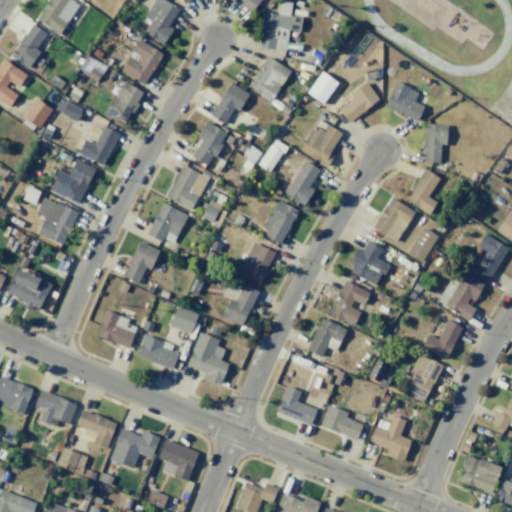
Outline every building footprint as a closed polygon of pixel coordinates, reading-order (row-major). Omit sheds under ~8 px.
[(47,0),(71,0),(77,4),(57,34),(35,19),(47,0)] [(152,0),(165,0),(178,9),(166,25),(172,29),(161,44),(142,31),(150,21),(142,16),(152,0)] [(259,0),(249,12),(234,0),(259,0)] [(277,0),(284,0),(290,1),(289,14),(300,16),(298,31),(287,29),(284,51),(257,47),(261,12),(276,14),(277,0)] [(45,34),(34,48),(38,51),(26,68),(9,56),(32,24),(45,34)] [(138,39),(162,54),(143,84),(119,70),(138,39)] [(94,81),(104,66),(86,54),(76,69),(94,81)] [(265,56),(289,70),(270,100),(247,85),(265,56)] [(25,75),(17,87),(8,80),(3,87),(15,95),(7,106),(0,101),(0,62),(2,59),(25,75)] [(320,103),(334,83),(327,78),(327,77),(320,72),(305,93),(320,103)] [(123,81),(141,92),(135,103),(137,104),(132,112),(129,111),(120,125),(101,114),(112,95),(113,97),(123,81)] [(236,110),(247,93),(228,82),(208,115),(223,124),(232,108),(236,110)] [(364,82),(378,99),(347,121),(337,109),(352,98),(349,94),(364,82)] [(395,82),(417,92),(412,101),(422,106),(415,120),(384,105),(395,82)] [(33,97),(50,109),(37,127),(20,116),(33,97)] [(59,98),(79,109),(79,116),(73,120),(53,110),(59,98)] [(317,119),(340,133),(328,152),(332,155),(325,166),(298,149),(317,119)] [(205,120),(225,133),(218,143),(221,145),(213,157),(210,156),(204,166),(189,157),(200,140),(194,136),(205,120)] [(424,123),(445,125),(444,144),(440,144),(438,162),(422,161),(424,123)] [(102,126),(117,133),(101,164),(76,152),(83,139),(93,144),(102,126)] [(227,135),(233,138),(229,144),(224,141),(227,135)] [(274,138),(285,146),(268,171),(256,163),(274,138)] [(511,139),(511,159),(503,153),(511,139)] [(244,142),(259,153),(243,175),(236,170),(244,159),(240,157),(244,151),(239,148),(244,142)] [(499,157),(505,161),(497,174),(490,169),(499,157)] [(75,159),(94,168),(76,203),(61,195),(70,179),(66,176),(75,159)] [(303,161),(318,170),(308,186),(313,189),(303,205),(283,192),(303,161)] [(181,164),(207,178),(196,199),(200,201),(194,211),(164,195),(181,164)] [(422,167),(438,177),(425,198),(433,203),(426,214),(402,199),(422,167)] [(27,186),(38,191),(32,205),(21,200),(27,186)] [(42,196),(76,212),(60,244),(36,233),(42,220),(37,218),(39,215),(34,212),(42,196)] [(390,197),(412,211),(393,241),(370,227),(390,197)] [(208,199),(220,206),(211,222),(199,216),(201,212),(198,211),(203,202),(206,204),(208,199)] [(277,200),(296,210),(278,243),(264,235),(267,230),(261,227),(267,216),(268,216),(277,200)] [(161,201),(187,215),(172,243),(162,238),(160,242),(144,233),(161,201)] [(511,239),(497,230),(511,207),(511,239)] [(421,228),(436,237),(420,262),(406,253),(421,228)] [(483,233),(507,249),(488,279),(474,269),(485,251),(476,245),(483,233)] [(366,239),(381,248),(376,258),(386,264),(373,285),(349,271),(353,264),(348,261),(356,248),(360,250),(366,239)] [(137,240),(158,250),(149,268),(144,266),(136,282),(122,275),(129,260),(127,260),(137,240)] [(211,240),(220,244),(216,252),(207,248),(211,240)] [(252,241),(273,252),(257,284),(233,272),(240,259),(242,261),(252,241)] [(26,269),(38,275),(37,278),(50,285),(37,310),(30,306),(28,310),(21,307),(23,302),(5,292),(17,270),(24,274),(26,269)] [(464,273),(482,285),(473,299),(469,297),(465,303),(474,308),(466,321),(434,301),(448,278),(457,284),(464,273)] [(193,278),(201,282),(195,294),(187,290),(193,278)] [(119,281),(128,285),(124,292),(116,288),(119,281)] [(343,281),(368,293),(362,304),(351,299),(348,306),(360,312),(354,325),(328,312),(343,281)] [(242,285),(256,292),(240,325),(220,316),(229,298),(234,301),(242,285)] [(168,325),(188,333),(196,314),(175,306),(168,325)] [(104,310),(128,319),(126,323),(135,327),(127,347),(94,334),(104,310)] [(320,317),(345,329),(334,351),(324,347),(320,356),(306,349),(320,317)] [(144,320),(152,323),(149,332),(141,329),(144,320)] [(446,320),(460,327),(444,358),(421,346),(427,334),(436,338),(446,320)] [(212,325),(219,328),(216,336),(209,332),(212,325)] [(198,330),(217,338),(214,346),(222,349),(218,359),(227,363),(219,384),(202,377),(204,372),(185,365),(191,351),(189,351),(198,330)] [(143,334),(161,341),(159,347),(176,354),(170,369),(134,355),(143,334)] [(418,353),(441,364),(423,399),(404,389),(413,373),(409,370),(418,353)] [(366,376),(377,382),(385,365),(374,359),(366,376)] [(337,371),(346,374),(341,386),(332,383),(337,371)] [(0,376),(31,388),(21,414),(0,406),(0,376)] [(314,409),(308,424),(275,411),(285,386),(299,391),(295,401),(314,409)] [(76,403),(66,425),(57,421),(54,426),(39,419),(44,408),(35,404),(40,390),(54,396),(55,394),(76,403)] [(509,396),(511,397),(511,421),(508,419),(503,430),(488,422),(495,410),(500,413),(509,396)] [(344,417),(361,423),(354,439),(318,425),(326,404),(346,412),(344,417)] [(81,409),(115,423),(105,448),(91,443),(93,439),(81,434),(84,428),(75,425),(81,409)] [(390,416),(402,420),(396,436),(408,441),(401,462),(383,455),(385,449),(367,442),(376,418),(388,422),(390,416)] [(131,469),(137,454),(149,459),(158,437),(140,430),(138,436),(119,428),(107,459),(131,469)] [(185,480),(196,452),(163,439),(156,457),(164,461),(160,470),(185,480)] [(70,471),(78,454),(61,447),(54,464),(70,471)] [(478,458),(499,467),(488,494),(455,480),(466,455),(477,460),(478,458)] [(85,468),(95,473),(92,479),(81,475),(85,468)] [(100,472),(110,477),(107,484),(96,479),(100,472)] [(502,480),(511,483),(511,505),(495,499),(502,480)] [(263,482),(276,487),(270,503),(259,498),(253,511),(250,511),(234,505),(243,482),(261,488),(263,482)] [(30,511),(11,511),(9,511),(8,511),(0,511),(0,487),(35,501),(30,511)] [(149,489),(166,497),(161,508),(144,501),(149,489)] [(304,496),(318,502),(313,511),(272,511),(280,492),(302,501),(304,496)] [(75,511),(40,511),(45,500),(75,511)]
